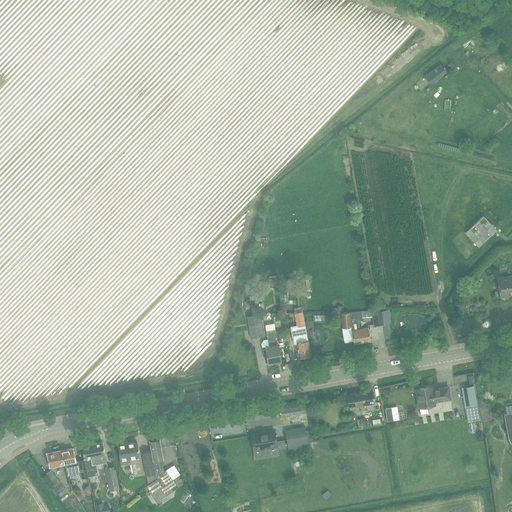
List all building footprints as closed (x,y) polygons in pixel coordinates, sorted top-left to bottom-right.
[(469,41),(462,46),(469,59),(477,54),(469,41)] [(483,216),(466,234),(479,247),(496,230),(483,216)] [(511,294),(511,276),(498,279),(501,298),(510,296),(510,295),(511,294)] [(281,295),(294,292),(293,286),(280,288),(281,295)] [(285,308),(294,308),(294,297),(285,297),(285,308)] [(311,356),(307,333),(303,312),(302,307),(294,308),(295,315),(298,328),(300,328),(301,334),(298,334),(300,344),(297,344),(300,358),(311,356)] [(342,317),(342,313),(342,312),(338,312),(338,308),(333,308),(333,312),(331,312),(331,317),(342,317)] [(381,312),(372,313),(375,326),(383,324),(381,312)] [(351,327),(350,319),(350,313),(343,313),(342,313),(342,317),(343,328),(351,327)] [(264,336),(260,314),(247,316),(251,338),(264,336)] [(360,329),(359,318),(350,319),(351,327),(354,344),(370,341),(368,328),(360,329)] [(264,340),(261,343),(262,347),(263,347),(265,347),(268,364),(281,362),(275,330),(275,329),(266,331),(267,336),(268,339),(264,340)] [(462,388),(464,406),(478,404),(475,386),(462,388)] [(432,387),(416,390),(417,392),(418,403),(419,408),(435,405),(434,402),(450,399),(449,392),(448,387),(433,390),(432,387)] [(375,403),(373,392),(373,391),(347,395),(349,407),(375,403)] [(384,409),(386,422),(393,420),(391,408),(384,409)] [(356,419),(358,429),(367,428),(366,418),(356,419)] [(373,434),(381,431),(379,425),(371,427),(373,434)] [(305,427),(306,435),(295,437),(294,429),(285,431),(288,446),(308,443),(305,427)] [(275,430),(251,434),(254,451),(277,447),(275,430)] [(163,459),(160,439),(150,441),(151,451),(158,479),(148,485),(147,486),(158,502),(179,488),(173,480),(172,480),(166,470),(164,471),(163,468),(161,466),(163,464),(161,462),(161,460),(163,459)] [(137,442),(118,446),(121,466),(129,464),(128,459),(140,457),(137,442)] [(105,455),(103,443),(82,447),(84,459),(85,459),(85,460),(88,475),(94,474),(92,465),(107,463),(105,455)] [(73,448),(62,451),(65,464),(66,464),(68,476),(81,473),(82,478),(89,477),(88,475),(85,460),(78,461),(78,462),(76,462),(73,448)] [(65,464),(62,451),(47,454),(49,468),(65,465),(65,464)] [(158,479),(151,451),(142,453),(148,485),(158,479)] [(217,452),(205,456),(211,473),(223,469),(217,452)] [(106,466),(111,488),(120,486),(116,465),(106,466)] [(45,474),(55,487),(60,483),(51,470),(45,474)]
